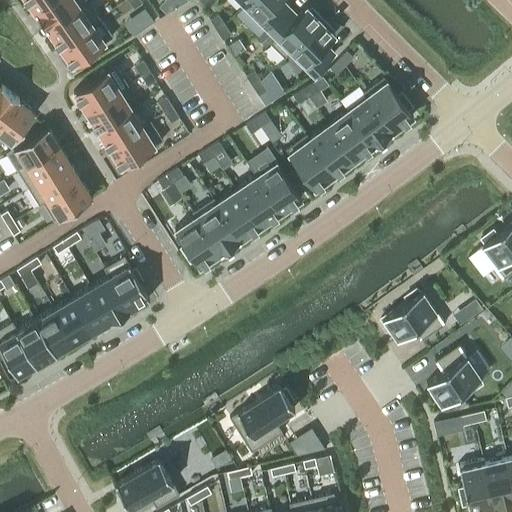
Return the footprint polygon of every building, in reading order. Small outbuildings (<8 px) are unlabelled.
[(26,0),(33,9),(46,0),(26,0)] [(46,0),(33,9),(46,28),(84,0),(46,0)] [(87,0),(84,0),(46,28),(58,46),(92,22),(100,17),(87,0)] [(267,26),(287,6),(281,0),(246,0),(243,3),(267,26)] [(290,49),(323,17),(311,5),(309,7),(306,4),(295,14),(287,6),(267,26),(275,35),(269,40),(284,55),(290,49)] [(218,12),(209,18),(216,28),(224,22),(218,12)] [(92,22),(58,46),(71,64),(105,40),(113,35),(100,17),(92,22)] [(323,17),(290,49),(313,72),(334,51),(326,42),(335,33),(331,29),(333,27),(323,17)] [(230,32),(224,22),(216,28),(222,38),(230,32)] [(238,37),(227,45),(234,55),(245,48),(238,37)] [(346,48),(337,57),(344,64),(353,55),(346,48)] [(336,72),(344,64),(337,57),(329,65),(336,72)] [(134,64),(140,74),(149,69),(142,58),(134,64)] [(107,68),(72,90),(84,109),(119,87),(120,88),(127,83),(115,63),(107,68)] [(245,73),(251,84),(260,78),(253,68),(245,73)] [(147,84),(155,79),(149,69),(140,74),(147,84)] [(366,92),(393,129),(413,115),(407,106),(411,103),(401,89),(396,93),(383,75),(363,89),(365,92),(366,92)] [(251,84),(258,94),(266,89),(260,78),(251,84)] [(312,80),(302,87),(307,95),(318,89),(312,80)] [(2,84),(0,86),(0,120),(18,96),(2,84)] [(119,87),(84,109),(96,128),(131,106),(120,88),(119,87)] [(297,101),(307,95),(302,87),(292,93),(297,101)] [(346,106),(374,144),(393,129),(366,92),(365,92),(346,106)] [(172,105),(166,95),(157,100),(164,110),(172,105)] [(18,96),(0,120),(0,134),(9,142),(35,109),(18,96)] [(164,110),(170,120),(178,115),(172,105),(164,110)] [(131,106),(96,128),(108,147),(143,124),(131,106)] [(326,121),(354,159),(374,144),(346,106),(326,121)] [(265,110),(255,116),(260,125),(270,118),(265,110)] [(250,131),(260,125),(255,116),(245,123),(250,131)] [(143,124),(108,147),(120,165),(155,143),(161,139),(149,120),(143,124)] [(306,136),(334,173),(354,159),(326,121),(307,135),(306,136)] [(16,168),(58,141),(47,123),(5,150),(16,168)] [(306,136),(307,135),(305,132),(284,147),(314,188),(334,173),(306,136)] [(231,160),(218,139),(208,146),(213,154),(221,166),(231,160)] [(27,185),(69,159),(58,141),(16,168),(27,185)] [(203,161),(213,154),(208,146),(198,152),(203,161)] [(43,201),(81,178),(69,159),(27,185),(39,204),(43,201)] [(255,172),(280,210),(301,196),(276,159),(255,172)] [(167,171),(173,180),(183,173),(177,165),(167,171)] [(173,180),(167,171),(157,178),(162,186),(173,180)] [(235,186),(260,224),(280,210),(255,172),(235,186)] [(81,178),(43,201),(53,218),(92,194),(81,178)] [(215,199),(240,237),(260,224),(235,186),(215,199)] [(194,212),(220,251),(240,237),(215,199),(212,196),(192,210),(194,212)] [(0,212),(6,223),(13,219),(7,208),(0,212)] [(199,265),(220,251),(194,212),(174,226),(185,242),(180,245),(189,259),(194,256),(199,265)] [(484,240),(478,245),(478,246),(479,246),(502,275),(501,276),(502,277),(511,269),(511,218),(495,231),(492,227),(480,236),(484,240)] [(13,219),(6,223),(12,233),(19,229),(13,219)] [(81,226),(85,233),(96,227),(91,220),(81,226)] [(64,236),(69,244),(81,236),(76,229),(64,236)] [(57,251),(69,244),(64,236),(52,244),(57,251)] [(110,272),(130,307),(149,296),(141,282),(144,280),(135,266),(132,268),(123,253),(103,265),(108,274),(110,272)] [(26,260),(30,267),(41,261),(36,254),(26,260)] [(20,274),(30,267),(26,260),(16,267),(20,274)] [(111,318),(130,307),(110,272),(108,274),(91,283),(111,318)] [(92,329),(111,318),(91,283),(72,295),(92,329)] [(420,337),(444,321),(443,320),(443,321),(422,289),(421,288),(419,290),(416,285),(404,294),(407,298),(380,316),(389,329),(391,328),(396,336),(397,337),(413,326),(420,336),(419,336),(420,337)] [(73,341),(92,329),(72,295),(53,306),(73,341)] [(54,352),(73,341),(53,306),(34,317),(54,352)] [(35,363),(54,352),(34,317),(16,327),(15,328),(35,363)] [(15,328),(16,327),(12,319),(0,325),(0,353),(4,361),(8,359),(16,374),(35,363),(15,328)] [(459,343),(458,342),(434,358),(435,359),(442,369),(426,380),(427,381),(432,389),(430,390),(439,403),(466,385),(469,390),(481,381),(478,377),(480,376),(480,374),(479,375),(458,343),(459,343)] [(237,410),(229,415),(251,449),(282,430),(275,419),(294,407),(291,401),(294,399),(285,386),(282,388),(279,383),(278,383),(278,384),(238,409),(238,408),(237,409),(237,410)] [(482,408),(470,411),(472,421),(484,418),(482,408)] [(461,423),(472,421),(470,411),(458,414),(461,423)] [(511,474),(507,455),(484,460),(494,504),(511,499),(511,474)] [(116,480),(115,481),(118,486),(115,488),(123,502),(126,500),(129,506),(130,505),(149,494),(155,505),(179,492),(158,456),(157,457),(116,481),(116,480)] [(314,456),(302,458),(304,466),(316,464),(314,456)] [(483,456),(457,462),(463,485),(458,486),(462,502),(467,501),(469,510),(470,510),(494,504),(484,460),(483,456)] [(293,461),(281,463),(283,471),(295,468),(293,461)] [(281,463),(270,466),(271,474),(283,471),(281,463)] [(250,464),(238,467),(240,475),(251,472),(250,464)] [(238,467),(226,470),(228,477),(240,475),(238,467)] [(207,484),(196,490),(200,497),(211,491),(207,484)] [(196,490),(186,496),(190,503),(200,497),(196,490)] [(333,490),(311,495),(314,511),(341,511),(340,505),(337,506),(333,490)] [(314,511),(311,495),(288,501),(291,510),(291,511),(314,511)]
